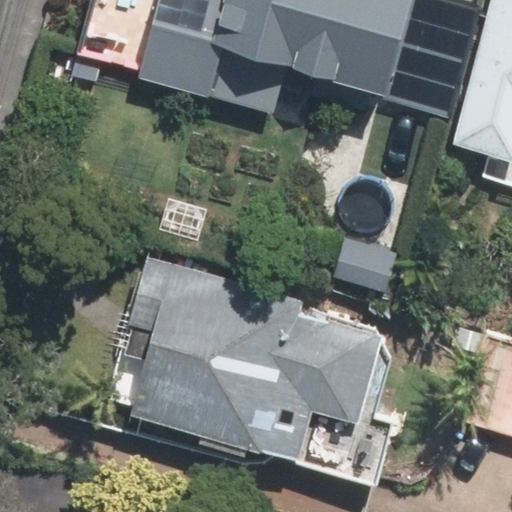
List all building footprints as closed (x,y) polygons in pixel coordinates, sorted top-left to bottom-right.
[(420,0),(164,0),(154,41),(395,102),(420,0)] [(511,0),(491,0),(460,146),(511,157),(511,0)] [(391,286),(428,147),(328,121),(291,259),(391,286)] [(405,292),(245,268),(243,285),(183,276),(165,397),(272,413),(277,382),(389,399),(405,292)] [(511,349),(510,349),(499,413),(511,415),(511,349)]
